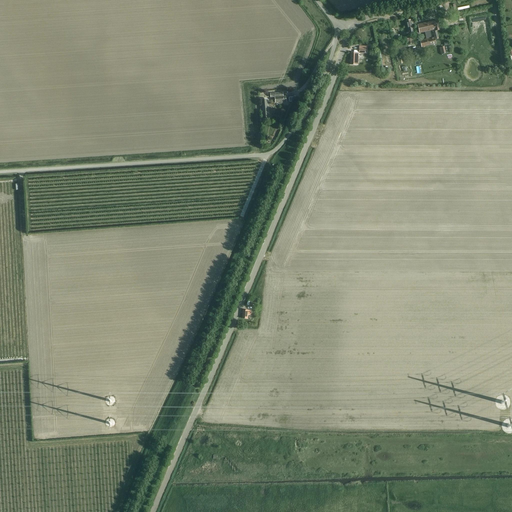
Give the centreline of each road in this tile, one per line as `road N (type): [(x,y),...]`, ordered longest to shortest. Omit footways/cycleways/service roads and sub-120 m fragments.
road 1 (unclassified): [(153,511),(354,24)]
road 2 (unclassified): [(0,172),(260,154),(310,110),(339,25)]
